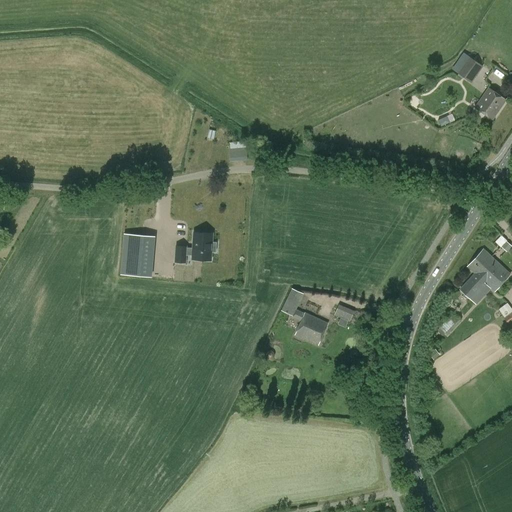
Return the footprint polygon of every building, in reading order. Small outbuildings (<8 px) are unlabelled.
[(470,57),(458,73),(470,81),(481,65),(470,57)] [(488,88),(475,108),(493,120),(506,100),(488,88)] [(228,142),(229,160),(244,160),(244,141),(228,142)] [(215,249),(216,242),(212,241),(213,230),(200,229),(200,245),(195,244),(195,243),(187,242),(186,262),(193,262),(194,254),(198,254),(198,255),(210,257),(211,248),(215,249)] [(159,270),(161,233),(135,232),(133,269),(159,270)] [(497,243),(506,248),(510,242),(500,237),(497,243)] [(467,266),(474,273),(459,289),(471,300),(486,284),(494,291),(510,274),(483,249),(467,266)] [(279,309),(292,315),(303,293),(290,287),(279,309)] [(503,316),(511,310),(507,302),(498,307),(503,316)] [(334,315),(339,316),(337,324),(348,326),(352,308),(336,304),(334,315)] [(318,345),(328,323),(305,313),(295,335),(318,345)] [(440,328),(448,335),(462,320),(454,313),(440,328)]
